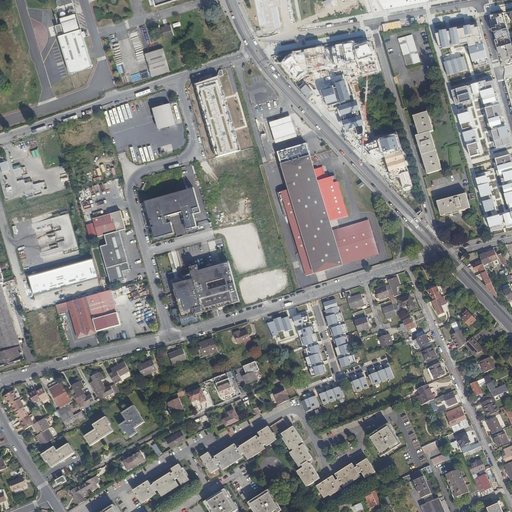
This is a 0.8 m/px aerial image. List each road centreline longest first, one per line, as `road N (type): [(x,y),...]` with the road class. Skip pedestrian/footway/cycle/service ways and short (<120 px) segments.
road 1 (residential): [(405,263),(511,505)]
road 2 (unclassified): [(284,377),(161,431),(48,494)]
road 3 (primary): [(254,49),(425,236)]
road 4 (unclassified): [(425,236),(429,221),(371,22)]
road 5 (unclassified): [(146,252),(132,179),(183,159),(194,144),(177,77)]
road 6 (residential): [(169,338),(362,277)]
road 7 (unclassified): [(177,77),(0,137)]
road 8 (unclassified): [(0,381),(169,338)]
road 9 (unclassified): [(185,451),(297,411),(318,445)]
road 10 (residential): [(478,2),(511,122)]
